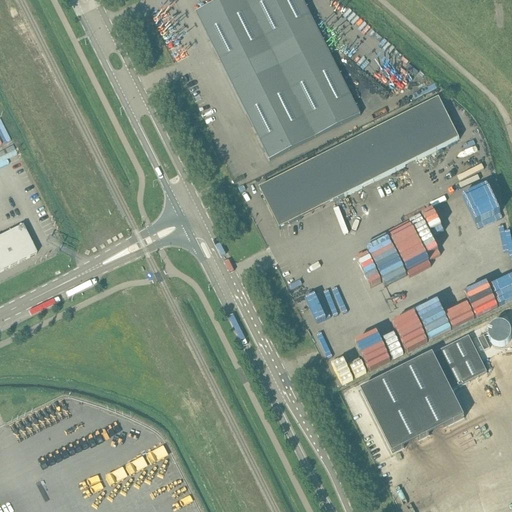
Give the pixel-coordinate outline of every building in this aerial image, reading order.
[(270,161),(279,157),(360,116),(301,0),(223,0),(196,14),(270,161)] [(436,76),(414,89),(419,98),(442,84),(436,76)] [(280,230),(380,180),(459,140),(438,100),(360,140),(259,190),(280,230)] [(441,174),(463,163),(461,159),(438,169),(441,174)] [(494,169),(471,180),(476,191),(499,180),(494,169)] [(400,187),(414,181),(411,175),(398,182),(400,187)] [(409,191),(434,180),(432,175),(407,186),(409,191)] [(402,201),(418,195),(417,191),(401,197),(402,201)] [(467,193),(443,199),(445,205),(468,199),(467,193)] [(414,211),(439,199),(437,194),(412,206),(414,211)] [(487,223),(488,230),(509,228),(509,220),(501,221),(500,210),(505,209),(504,200),(498,200),(497,197),(489,197),(489,200),(483,200),(483,205),(480,205),(481,219),(475,219),(475,224),(487,223)] [(0,273),(36,255),(22,227),(0,238),(0,273)] [(416,241),(431,237),(429,232),(415,237),(416,241)] [(444,245),(465,238),(463,233),(442,240),(444,245)] [(475,240),(452,248),(457,260),(479,252),(475,240)] [(461,279),(466,277),(469,287),(486,282),(478,259),(457,266),(461,279)] [(448,307),(461,299),(448,279),(441,283),(448,295),(443,299),(448,307)] [(444,312),(450,327),(493,311),(489,301),(485,303),(479,289),(473,291),(476,300),(444,312)] [(481,331),(476,334),(487,356),(492,353),(481,331)] [(469,338),(361,392),(392,455),(464,419),(451,392),(487,374),(469,338)]
